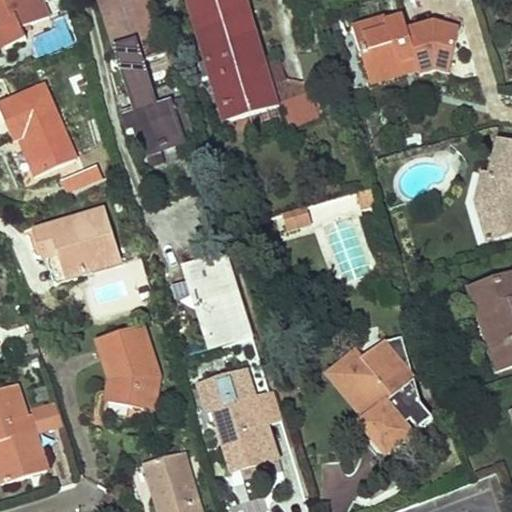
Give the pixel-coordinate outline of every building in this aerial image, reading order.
[(41,0),(0,0),(0,39),(6,52),(28,42),(22,30),(49,18),(41,0)] [(176,86),(149,0),(97,0),(134,115),(123,119),(129,136),(136,134),(143,154),(161,148),(162,153),(170,150),(169,146),(185,140),(173,104),(160,108),(155,92),(176,86)] [(194,0),(186,3),(206,65),(210,80),(225,126),(280,109),(267,66),(246,0),(194,0)] [(405,19),(387,24),(390,34),(371,40),(374,50),(363,53),(373,83),(418,69),(420,75),(421,78),(441,71),(452,74),(461,30),(434,24),(409,32),(405,19)] [(387,21),(356,31),(363,53),(374,50),(371,40),(390,34),(387,24),(387,21)] [(279,63),(267,66),(280,109),(311,100),(306,86),(286,83),(279,63)] [(206,65),(200,67),(205,82),(210,80),(206,65)] [(373,83),(375,89),(420,75),(418,69),(373,83)] [(45,89),(0,109),(15,143),(19,141),(26,138),(44,176),(76,161),(45,89)] [(184,100),(173,104),(185,140),(196,137),(184,100)] [(26,138),(19,141),(36,179),(44,176),(26,138)] [(511,147),(499,145),(491,179),(483,177),(476,208),(484,232),(507,225),(511,239),(511,238),(511,147)] [(281,217),(287,234),(313,225),(307,208),(281,217)] [(118,252),(106,213),(42,232),(43,236),(36,239),(44,264),(48,262),(58,259),(66,284),(95,275),(90,260),(118,252)] [(507,225),(484,232),(488,246),(511,239),(507,225)] [(118,252),(90,260),(95,275),(122,267),(118,252)] [(227,256),(187,270),(214,351),(253,338),(227,256)] [(58,259),(48,262),(56,287),(66,284),(58,259)] [(499,280),(493,282),(500,305),(478,312),(492,357),(499,355),(505,373),(511,370),(511,281),(500,285),(499,280)] [(493,282),(473,288),(478,303),(475,304),(478,312),(500,305),(493,282)] [(144,329),(99,343),(112,384),(109,406),(153,415),(160,380),(144,329)] [(417,436),(435,421),(422,406),(417,383),(418,381),(413,375),(404,340),(388,345),(366,364),(357,354),(328,378),(367,425),(361,429),(391,464),(420,440),(417,436)] [(499,355),(492,357),(498,375),(505,373),(499,355)] [(281,461),(269,424),(282,421),(274,394),(258,399),(250,372),(199,388),(208,414),(213,413),(232,476),(281,461)] [(17,388),(0,393),(0,455),(10,486),(49,473),(36,434),(40,433),(34,416),(28,419),(17,388)] [(0,455),(0,485),(1,489),(10,486),(0,455)] [(199,511),(184,455),(146,467),(154,491),(158,490),(161,498),(155,499),(159,511),(199,511)]
